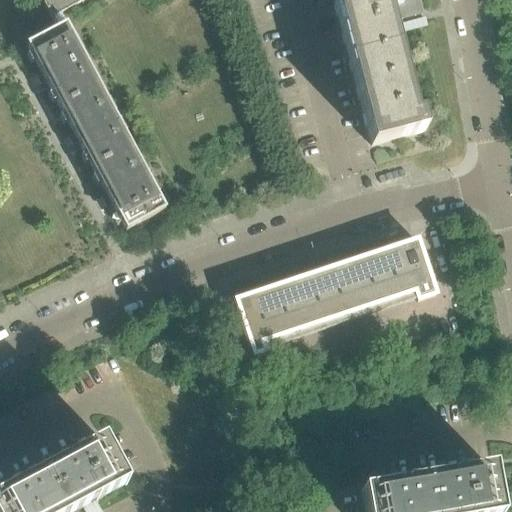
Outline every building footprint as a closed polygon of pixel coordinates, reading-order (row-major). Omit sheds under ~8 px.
[(39,0),(43,6),(42,7),(45,14),(47,13),(51,20),(57,31),(64,27),(58,16),(88,0),(39,0)] [(331,0),(370,147),(423,134),(419,117),(414,118),(389,24),(421,15),(421,14),(419,15),(415,0),(331,0)] [(98,89),(72,42),(64,27),(57,31),(25,47),(59,110),(98,89)] [(130,150),(105,103),(98,89),(59,110),(91,171),(130,150)] [(163,212),(138,164),(130,150),(91,171),(124,233),(163,212)] [(262,352),(415,301),(416,304),(434,298),(416,243),(413,244),(414,247),(402,251),(401,248),(382,254),(362,261),(327,272),(329,276),(309,283),(307,279),(273,291),(274,295),(254,301),(253,297),(234,303),(252,358),(263,355),(262,352)] [(96,501),(123,487),(124,488),(126,487),(101,442),(0,495),(0,511),(75,511),(81,509),(94,502),(95,503),(96,502),(96,501)] [(498,511),(491,470),(360,493),(363,511),(498,511)]
